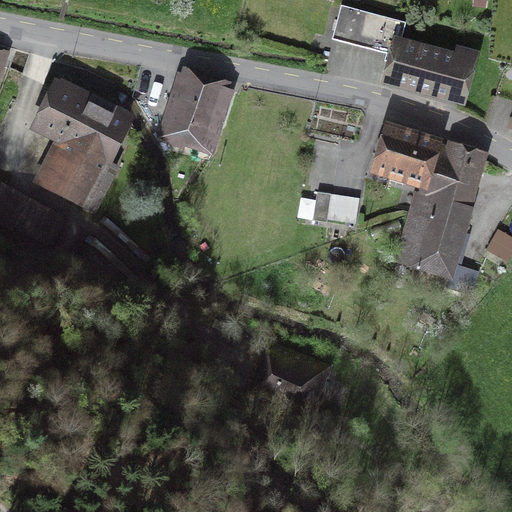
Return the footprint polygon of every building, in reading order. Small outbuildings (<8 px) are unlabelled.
[(335,37),(394,53),(386,79),(462,100),(474,56),(458,52),(457,57),(398,42),(403,24),(343,8),(335,37)] [(202,144),(200,149),(212,153),(233,90),(186,75),(168,133),(202,144)] [(83,207),(126,124),(57,89),(42,120),(64,131),(61,139),(69,142),(46,187),(83,207)] [(421,183),(424,184),(433,154),(437,143),(388,128),(376,169),(421,183)] [(447,158),(433,154),(424,184),(421,183),(398,259),(450,274),(470,207),(464,205),(475,168),(480,169),(484,158),(450,147),(447,158)] [(3,186),(0,191),(0,213),(48,239),(60,217),(3,186)] [(327,219),(355,223),(359,198),(317,192),(313,220),(327,222),(327,219)] [(257,388),(304,410),(301,416),(312,420),(318,403),(308,399),(318,373),(271,353),(257,388)]
